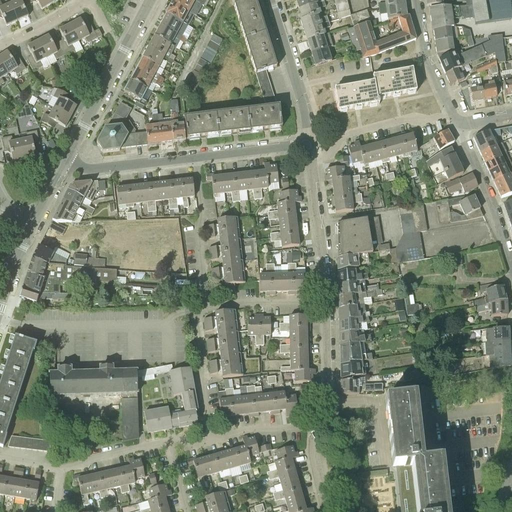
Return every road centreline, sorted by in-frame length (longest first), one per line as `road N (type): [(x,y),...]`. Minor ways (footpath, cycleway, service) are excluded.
road 1 (residential): [(66,161),(156,0)]
road 2 (residential): [(451,111),(342,136),(310,170)]
road 3 (residential): [(306,144),(269,0)]
road 4 (residential): [(204,302),(195,159)]
road 5 (residential): [(212,440),(196,317),(204,302)]
road 6 (residential): [(325,302),(310,170)]
road 7 (residential): [(66,161),(87,170),(195,159)]
road 8 (residential): [(316,430),(328,403),(325,302)]
road 9 (residential): [(511,243),(458,126)]
road 10 (residential): [(204,302),(325,302)]
